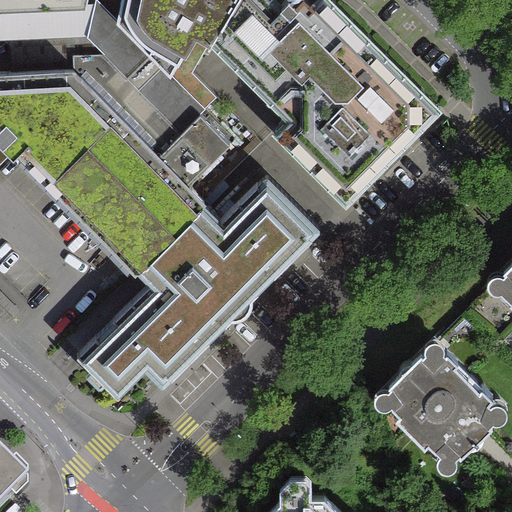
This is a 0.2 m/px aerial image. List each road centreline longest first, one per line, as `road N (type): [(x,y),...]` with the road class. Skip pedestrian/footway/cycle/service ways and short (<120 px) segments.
road 1 (residential): [(511,104),(135,496)]
road 2 (residential): [(135,496),(0,371)]
road 3 (unclassified): [(427,0),(511,88)]
